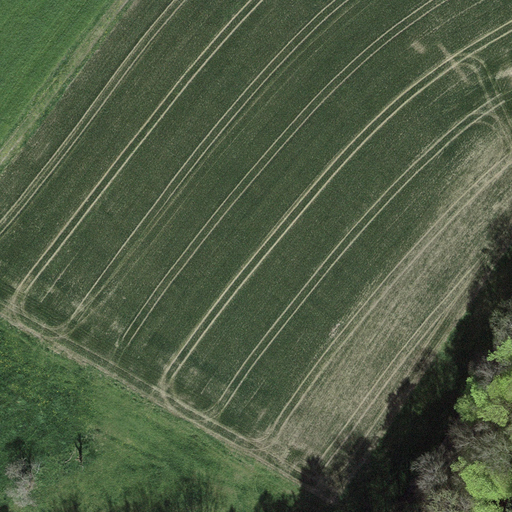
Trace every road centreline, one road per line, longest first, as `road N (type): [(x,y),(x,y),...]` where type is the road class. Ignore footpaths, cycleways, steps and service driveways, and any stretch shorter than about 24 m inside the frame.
road 1 (track): [(511,312),(385,511)]
road 2 (track): [(132,0),(0,168)]
